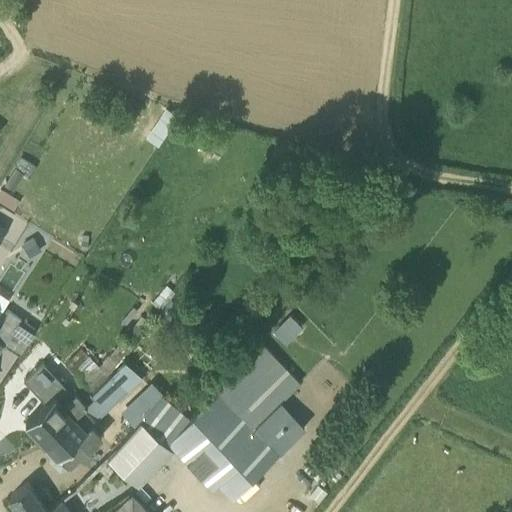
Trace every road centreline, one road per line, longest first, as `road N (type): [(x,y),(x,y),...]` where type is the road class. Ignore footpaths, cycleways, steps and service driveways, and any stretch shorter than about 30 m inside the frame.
road 1 (track): [(323,511),(511,266)]
road 2 (track): [(511,186),(428,169),(390,137),(384,111),(394,0)]
